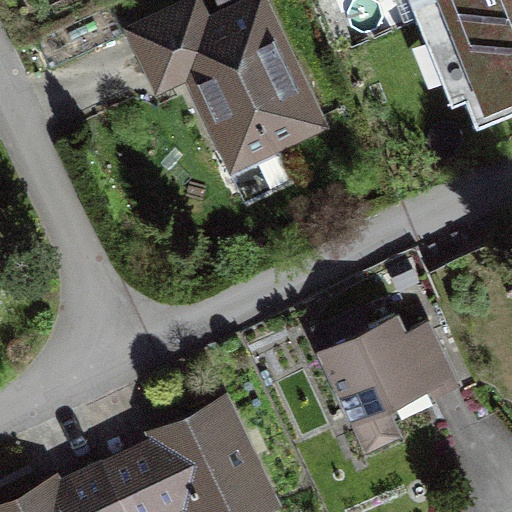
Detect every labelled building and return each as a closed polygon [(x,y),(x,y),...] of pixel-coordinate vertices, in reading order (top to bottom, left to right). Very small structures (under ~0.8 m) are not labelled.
[(159,83),(193,67),(235,157),(314,119),(258,2),(208,26),(195,0),(194,0),(133,29),(159,83)] [(511,0),(431,0),(479,118),(511,104),(511,0)] [(313,338),(347,413),(362,443),(393,428),(379,398),(427,376),(434,390),(462,377),(428,305),(400,318),(392,301),(313,338)] [(123,451),(152,511),(161,511),(196,495),(203,511),(237,511),(267,498),(221,404),(156,435),(123,451)] [(152,511),(123,451),(86,468),(107,511),(152,511)] [(107,511),(86,468),(0,509),(0,511),(107,511)]
